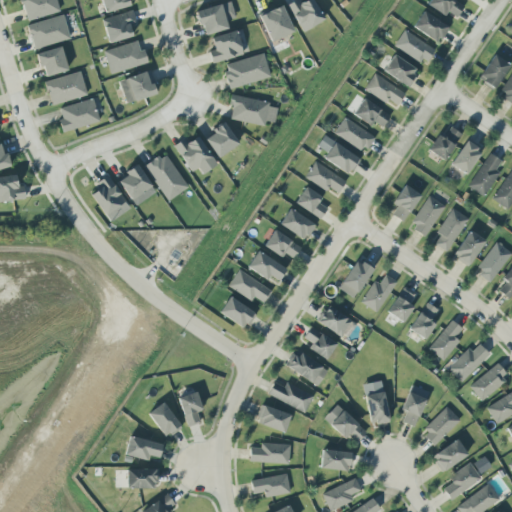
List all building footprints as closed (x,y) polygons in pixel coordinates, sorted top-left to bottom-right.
[(59,11),(55,0),(20,0),(27,21),(59,11)] [(100,0),(104,13),(129,6),(127,0),(100,0)] [(293,0),(286,5),(301,32),(323,20),(311,0),(304,0),(299,3),(297,0),(293,0)] [(428,0),(426,4),(444,16),(446,12),(455,18),(463,6),(454,0),(428,0)] [(195,10),(202,35),(226,29),(224,21),(234,18),(230,1),(195,10)] [(292,32),(280,5),(257,16),(270,42),(292,32)] [(100,19),(107,43),(132,37),(128,24),(135,22),(132,10),(100,19)] [(437,44),(447,27),(421,11),(411,27),(437,44)] [(26,25),(33,49),(69,39),(62,15),(26,25)] [(434,51),(403,30),(393,45),(423,66),(434,51)] [(208,51),(211,63),(241,55),(235,31),(210,37),(213,50),(208,51)] [(147,63),(142,49),(139,50),(136,41),(102,51),(109,74),(147,63)] [(34,54),(38,68),(41,67),(44,77),(67,70),(60,46),(34,54)] [(222,65),(228,88),(269,77),(262,53),(222,65)] [(476,79),(492,89),(509,64),(493,54),(476,79)] [(381,71),(407,87),(417,71),(392,55),(381,71)] [(155,94),(148,70),(118,80),(125,104),(155,94)] [(86,95),(79,71),(43,82),(50,106),(86,95)] [(511,71),(497,95),(511,105),(511,71)] [(395,107),(404,93),(373,74),(363,89),(384,102),(385,100),(395,107)] [(229,120),(264,126),(265,121),(273,123),(276,108),(267,106),(268,102),(229,95),(228,104),(231,105),(229,120)] [(61,132),(98,122),(91,98),(58,108),(61,119),(58,120),(61,132)] [(389,116),(362,98),(351,114),(369,125),(371,122),(381,128),(389,116)] [(364,153),(374,138),(342,118),(332,134),(364,153)] [(214,157),(236,147),(224,122),(210,129),(213,134),(205,138),(214,157)] [(443,137),(436,133),(426,150),(444,161),(459,134),(449,128),(443,137)] [(190,172),(197,168),(201,174),(215,164),(196,136),(186,143),(183,138),(172,146),(190,172)] [(358,158),(322,136),(316,146),(326,152),(322,159),(347,175),(358,158)] [(465,175),(480,152),(464,141),(449,164),(465,175)] [(0,169),(8,167),(1,143),(0,143),(0,169)] [(143,167),(167,201),(187,187),(163,153),(143,167)] [(482,197),(498,172),(496,170),(501,162),(488,153),(466,187),(482,197)] [(303,177),(324,191),(326,188),(336,194),(345,181),(313,161),(303,177)] [(130,200),(150,186),(136,165),(124,173),(126,176),(117,182),(130,200)] [(490,199),(505,209),(511,198),(511,169),(510,168),(490,199)] [(0,202),(24,199),(22,186),(16,187),(14,175),(0,176),(0,202)] [(89,195),(109,223),(129,208),(106,175),(93,184),(97,189),(89,195)] [(391,203),(396,206),(390,214),(402,222),(419,195),(403,185),(391,203)] [(326,209),(317,203),(321,198),(304,187),(293,203),(319,220),(326,209)] [(408,228),(424,237),(443,206),(427,196),(408,228)] [(466,218),(450,208),(435,233),(438,235),(433,244),(446,252),(466,218)] [(278,225),(304,241),(314,225),(288,209),(278,225)] [(299,247),(272,230),(262,247),(281,258),(284,253),(293,258),(299,247)] [(484,241),(468,230),(451,255),(466,266),(484,241)] [(489,281),(510,253),(495,242),(473,270),(489,281)] [(274,284),(285,269),(256,250),(246,265),(274,284)] [(337,288),(353,298),(371,270),(355,259),(337,288)] [(511,265),(500,279),(504,283),(497,291),(507,299),(511,293),(511,265)] [(270,291),(237,269),(226,286),(250,302),(252,297),(262,304),(270,291)] [(372,281),(358,302),(375,313),(395,282),(383,274),(377,284),(372,281)] [(401,322),(411,307),(408,305),(414,295),(401,287),(386,312),(401,322)] [(244,329),(253,313),(227,297),(217,313),(244,329)] [(436,309),(424,302),(407,330),(424,339),(434,322),(430,320),(436,309)] [(339,337),(350,321),(325,305),(315,322),(339,337)] [(442,361),(457,340),(454,338),(461,328),(449,320),(427,349),(442,361)] [(303,336),(311,341),(306,349),(324,360),(335,343),(309,327),(303,336)] [(446,368),(459,382),(488,354),(478,344),(470,351),(467,348),(446,368)] [(316,387),(326,371),(293,350),(283,366),(316,387)] [(507,380),(495,364),(467,386),(479,401),(507,380)] [(380,381),(361,384),(369,425),(388,422),(380,381)] [(312,396),(285,382),(283,387),(272,382),(266,394),(303,413),(312,396)] [(400,410),(404,412),(400,422),(414,427),(427,392),(409,385),(400,410)] [(495,424),(511,413),(511,390),(485,408),(495,424)] [(195,412),(201,410),(195,392),(177,397),(186,427),(199,423),(195,412)] [(146,413),(164,438),(180,427),(162,402),(146,413)] [(283,433),(290,415),(261,405),(254,423),(283,433)] [(322,419),(344,439),(348,435),(356,442),(365,432),(335,405),(322,419)] [(433,445),(458,420),(445,407),(420,431),(433,445)] [(161,444),(128,436),(123,455),(147,461),(149,456),(157,458),(161,444)] [(466,455),(456,439),(430,456),(440,472),(466,455)] [(248,462),(287,463),(288,444),(259,443),(259,448),(248,447),(248,462)] [(319,468),(348,471),(350,453),(321,450),(319,468)] [(449,500),(480,480),(468,462),(445,477),(451,485),(443,490),(449,500)] [(156,488),(156,469),(125,469),(125,489),(156,488)] [(249,481),(251,494),(263,492),(264,498),(289,493),(285,474),(249,481)] [(329,511),(352,500),(349,495),(359,490),(353,478),(320,494),(329,511)] [(458,511),(479,511),(498,499),(487,483),(454,506),(458,511)] [(171,511),(176,509),(166,494),(139,511),(171,511)] [(375,511),(379,510),(372,499),(349,511),(375,511)]
